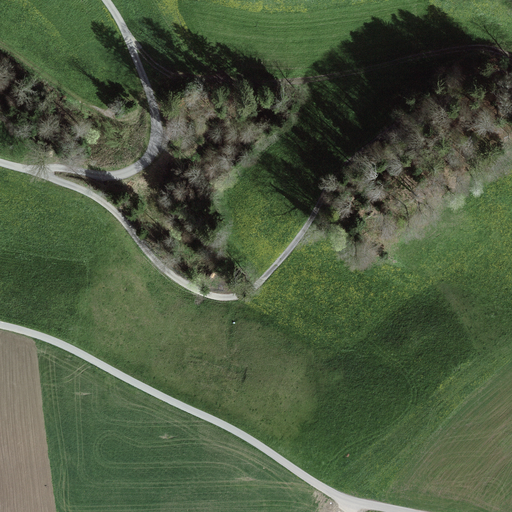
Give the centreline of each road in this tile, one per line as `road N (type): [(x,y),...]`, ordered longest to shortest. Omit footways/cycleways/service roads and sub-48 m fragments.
road 1 (track): [(511,58),(470,47),(344,75),(237,83),(179,77),(155,66),(126,35)]
road 2 (unclassified): [(0,326),(69,348),(244,436),(342,498)]
